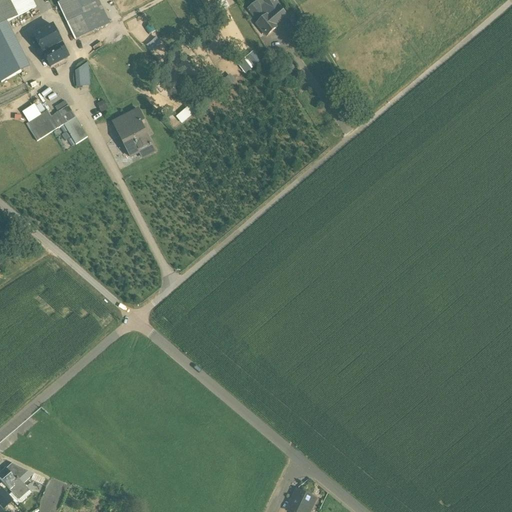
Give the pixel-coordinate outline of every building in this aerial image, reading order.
[(33,0),(0,0),(0,25),(8,22),(37,7),(33,0)] [(101,7),(97,0),(64,0),(58,3),(67,22),(101,7)] [(273,0),(259,0),(247,10),(258,23),(278,8),(273,0)] [(110,24),(101,7),(67,22),(76,40),(110,24)] [(258,23),(256,25),(265,36),(277,27),(276,26),(286,18),(278,7),(278,8),(258,23)] [(296,19),(289,8),(285,10),(291,19),(290,20),(295,29),(300,26),(296,19)] [(31,68),(8,22),(0,25),(0,80),(1,83),(31,68)] [(306,37),(300,26),(295,29),(292,31),(298,42),(306,37)] [(54,27),(35,37),(51,67),(65,60),(63,56),(68,53),(54,27)] [(150,45),(155,51),(164,42),(159,36),(150,45)] [(78,86),(93,86),(92,66),(77,66),(78,86)] [(110,109),(108,102),(100,103),(102,111),(110,109)] [(68,107),(59,113),(62,119),(72,113),(68,107)] [(138,110),(126,116),(132,128),(138,125),(138,126),(141,124),(144,122),(138,110)] [(47,112),(26,125),(37,142),(58,129),(55,124),(47,112)] [(62,119),(55,124),(58,129),(64,126),(76,145),(87,138),(72,113),(62,119)] [(126,116),(112,123),(118,135),(132,128),(126,116)] [(141,124),(138,126),(138,125),(132,128),(118,135),(129,158),(139,153),(152,146),(141,124)] [(152,146),(139,153),(143,159),(155,153),(152,146)] [(260,446),(255,456),(268,463),(271,455),(260,446)] [(268,487),(278,467),(268,463),(255,456),(245,476),(257,482),(268,487)] [(28,472),(11,465),(5,470),(13,481),(16,478),(19,481),(28,472)] [(13,481),(5,470),(0,474),(0,480),(6,487),(10,484),(14,481),(13,481)] [(28,472),(19,481),(22,485),(23,484),(33,475),(28,472)] [(257,482),(245,476),(242,483),(254,489),(257,482)] [(19,481),(16,478),(13,481),(14,481),(10,484),(13,488),(10,491),(17,500),(29,490),(23,484),(22,485),(19,481)] [(0,491),(0,509),(1,511),(12,501),(2,490),(0,491)] [(309,511),(316,500),(297,491),(287,511),(288,511),(309,511)]
